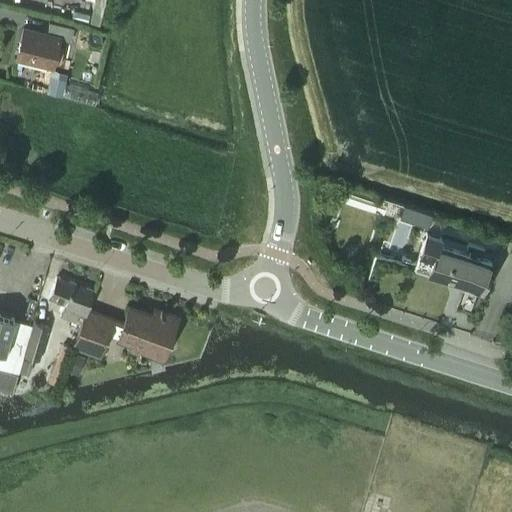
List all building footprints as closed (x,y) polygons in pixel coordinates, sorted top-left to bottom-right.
[(90,16),(89,18),(89,19),(90,20),(95,22),(97,22),(98,22),(98,21),(99,18),(99,16),(99,15),(99,14),(99,12),(100,6),(100,1),(100,0),(93,0),(93,1),(93,2),(92,5),(92,8),(92,10),(90,15),(90,16)] [(69,40),(72,25),(48,19),(45,31),(22,26),(15,57),(52,66),(58,37),(69,40)] [(50,73),(45,90),(60,94),(65,77),(50,73)] [(425,231),(418,254),(421,255),(434,258),(429,274),(481,292),(492,262),(439,244),(442,236),(425,231)] [(84,310),(93,288),(56,274),(48,297),(64,303),(60,315),(75,321),(79,309),(84,310)] [(161,358),(178,316),(154,307),(151,313),(129,304),(123,321),(87,307),(85,313),(84,313),(72,346),(98,355),(106,332),(117,336),(116,338),(131,344),(129,349),(136,352),(138,349),(161,358)] [(0,386),(10,390),(16,372),(0,367),(0,350),(3,351),(13,318),(0,314),(0,386)] [(38,358),(47,326),(33,322),(23,354),(38,358)] [(71,345),(61,341),(46,380),(57,384),(71,345)] [(75,352),(68,369),(78,373),(84,355),(75,352)]
